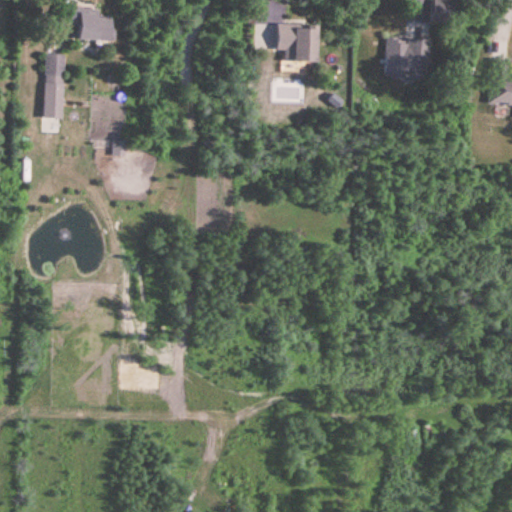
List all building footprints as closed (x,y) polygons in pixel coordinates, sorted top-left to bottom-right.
[(433,0),(433,23),(458,23),(458,0),(433,0)] [(112,41),(112,18),(98,18),(98,10),(79,10),(79,41),(112,41)] [(316,63),(317,25),(276,25),(276,51),(284,51),(284,62),(316,63)] [(430,25),(408,25),(408,34),(430,34),(430,25)] [(430,39),(386,38),(386,76),(429,77),(430,39)] [(63,55),(44,54),(44,120),(62,120),(63,55)] [(488,105),(511,106),(511,77),(508,77),(509,60),(491,59),(488,105)]
